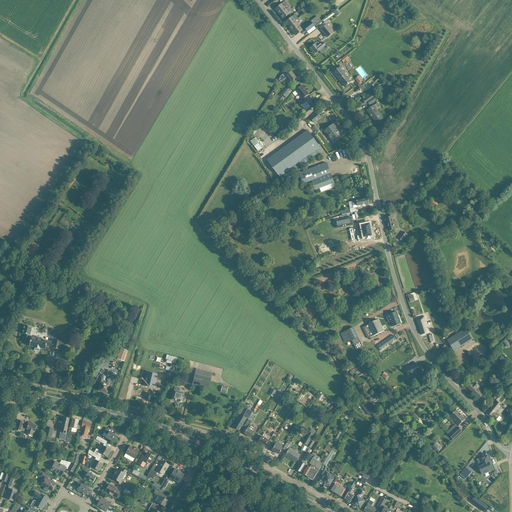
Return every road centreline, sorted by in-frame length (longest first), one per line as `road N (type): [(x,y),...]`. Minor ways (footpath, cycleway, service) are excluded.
road 1 (unclassified): [(511,452),(495,442),(412,328),(363,140),(256,0)]
road 2 (residential): [(87,505),(123,439),(132,437),(192,472),(171,511)]
road 3 (secondary): [(173,432),(0,388)]
road 4 (residential): [(173,432),(182,426),(223,438),(323,498)]
road 5 (secondary): [(320,505),(173,432)]
